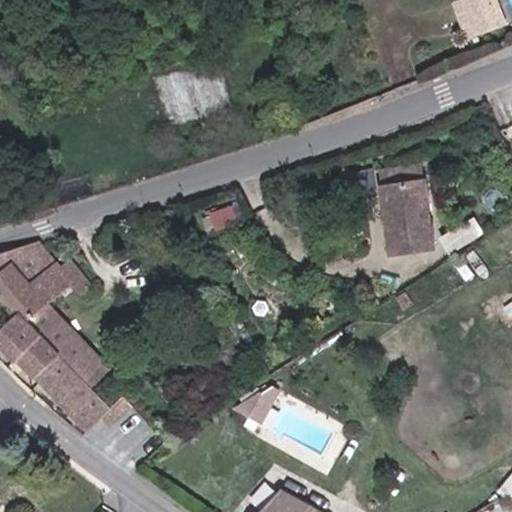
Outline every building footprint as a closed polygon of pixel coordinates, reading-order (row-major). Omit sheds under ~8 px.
[(483,6),(494,2),(492,0),(459,0),(455,2),(470,40),(493,31),(483,6)] [(504,26),(494,2),(483,6),(493,31),(504,26)] [(377,161),(380,176),(419,168),(416,154),(377,161)] [(432,234),(419,168),(380,176),(393,242),(432,234)] [(221,231),(247,220),(239,200),(213,210),(221,231)] [(38,242),(0,254),(0,257),(9,268),(0,275),(0,303),(18,321),(28,313),(61,284),(71,294),(87,281),(64,257),(45,266),(38,242)] [(0,275),(9,268),(0,257),(0,275)] [(28,313),(18,321),(0,335),(0,337),(94,422),(111,408),(119,417),(141,397),(133,389),(117,403),(55,337),(28,313)] [(258,379),(242,409),(264,421),(280,391),(258,379)] [(387,511),(303,449),(240,511),(387,511)]
